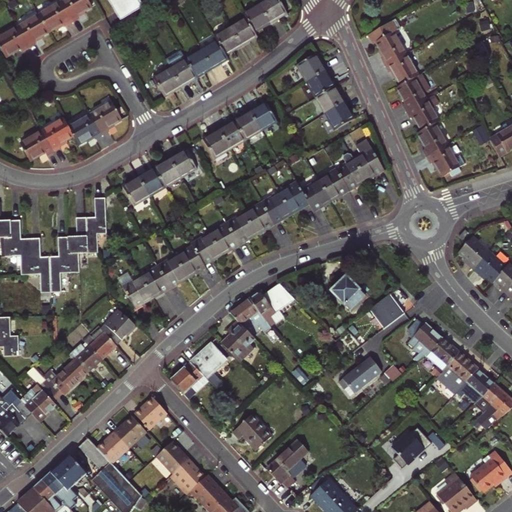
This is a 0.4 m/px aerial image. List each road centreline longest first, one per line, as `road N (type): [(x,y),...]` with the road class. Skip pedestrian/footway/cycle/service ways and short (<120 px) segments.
road 1 (tertiary): [(142,370),(246,282),(403,226)]
road 2 (residential): [(332,5),(418,206)]
road 3 (residential): [(154,134),(251,76),(318,19)]
road 4 (residential): [(276,511),(142,370)]
road 5 (tertiary): [(0,500),(142,370)]
road 6 (residential): [(0,171),(25,180),(74,178),(154,134)]
road 7 (residential): [(110,59),(65,84),(49,80),(47,62),(95,33)]
road 8 (residential): [(428,245),(445,279),(511,347)]
